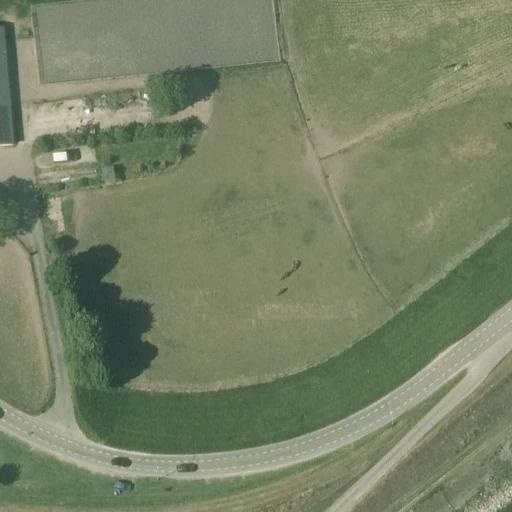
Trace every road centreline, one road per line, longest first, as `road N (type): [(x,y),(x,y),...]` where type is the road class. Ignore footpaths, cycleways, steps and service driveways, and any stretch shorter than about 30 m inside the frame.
road 1 (unclassified): [(0,418),(105,464),(195,473),(300,457),(371,427),(489,334)]
road 2 (unclassified): [(489,334),(487,359),(447,408),(336,511)]
